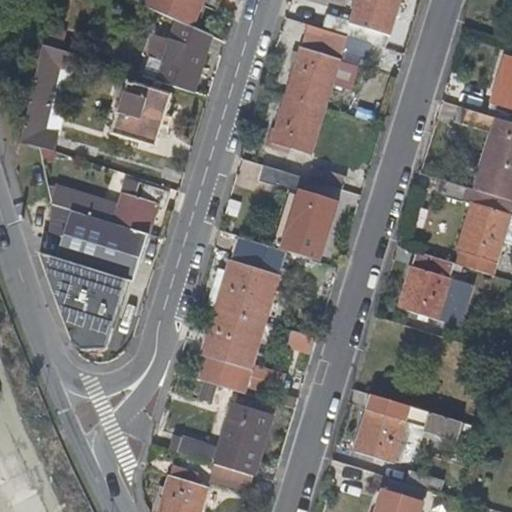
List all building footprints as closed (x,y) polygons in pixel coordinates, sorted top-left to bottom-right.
[(201,6),(203,0),(150,0),(147,6),(177,20),(192,27),(201,6)] [(218,13),(223,0),(203,0),(201,6),(218,13)] [(329,12),(324,29),(349,36),(386,47),(400,0),(359,0),(354,20),(329,12)] [(194,92),(212,37),(192,27),(177,20),(159,80),(194,92)] [(345,50),(349,36),(324,29),(310,24),(305,38),(345,50)] [(73,69),(78,55),(43,44),(21,141),(43,148),(56,152),(59,136),(43,131),(58,64),(73,69)] [(304,47),(290,96),(327,107),(342,59),(304,47)] [(511,57),(507,56),(489,115),(511,121),(511,57)] [(172,95),(129,81),(113,134),(156,147),(172,95)] [(312,154),(327,107),(290,96),(280,127),(273,125),(267,145),(291,153),(293,148),(312,154)] [(511,121),(489,115),(462,106),(457,122),(494,133),(477,189),(511,200),(511,121)] [(292,191),(296,175),(261,164),(256,180),(292,191)] [(313,165),(309,179),(343,189),(347,176),(313,165)] [(463,202),(468,186),(439,177),(434,193),(463,202)] [(58,186),(55,204),(71,209),(74,210),(101,218),(106,200),(58,186)] [(121,200),(114,222),(129,227),(134,228),(150,233),(160,202),(163,191),(146,186),(142,197),(139,196),(136,205),(121,200)] [(511,209),(511,200),(477,189),(458,250),(474,255),(491,260),(495,262),(511,209)] [(340,201),(302,190),(287,240),(324,251),(340,201)] [(66,225),(71,209),(55,204),(52,220),(66,225)] [(511,264),(511,209),(495,262),(511,267),(511,264)] [(118,276),(134,228),(129,227),(114,222),(101,218),(74,210),(58,258),(118,276)] [(265,322),(287,251),(239,236),(229,270),(219,266),(207,304),(218,307),(265,322)] [(437,319),(450,277),(442,275),(448,259),(418,250),(400,308),(437,319)] [(491,260),(474,255),(471,265),(488,270),(491,260)] [(461,281),(450,277),(437,319),(448,322),(461,281)] [(243,392),(265,322),(218,307),(203,355),(208,357),(201,379),(205,380),(218,384),(243,392)] [(295,332),(290,349),(312,356),(317,338),(295,332)] [(213,401),(218,384),(205,380),(199,397),(213,401)] [(407,423),(455,438),(459,440),(460,438),(474,442),(479,426),(374,394),(355,451),(394,463),(395,460),(401,461),(404,451),(399,449),(407,423)] [(176,435),(171,450),(216,463),(254,475),(272,415),(234,404),(221,448),(176,435)] [(454,443),(455,438),(407,423),(399,449),(404,451),(411,429),(454,443)] [(249,491),(254,475),(216,463),(211,480),(249,491)] [(413,470),(409,483),(427,489),(442,493),(446,480),(413,470)] [(420,511),(427,489),(409,483),(377,473),(373,486),(386,490),(378,511),(420,511)] [(170,475),(158,511),(200,511),(208,486),(170,475)]
